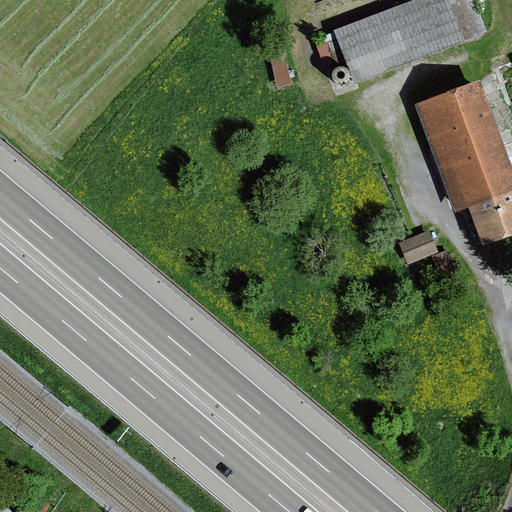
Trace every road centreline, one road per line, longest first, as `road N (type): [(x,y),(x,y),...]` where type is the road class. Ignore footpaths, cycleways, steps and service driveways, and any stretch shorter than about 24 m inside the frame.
road 1 (motorway): [(375,511),(0,193)]
road 2 (track): [(497,0),(503,17),(494,44),(400,97),(511,348)]
road 3 (motorway): [(0,268),(286,511)]
